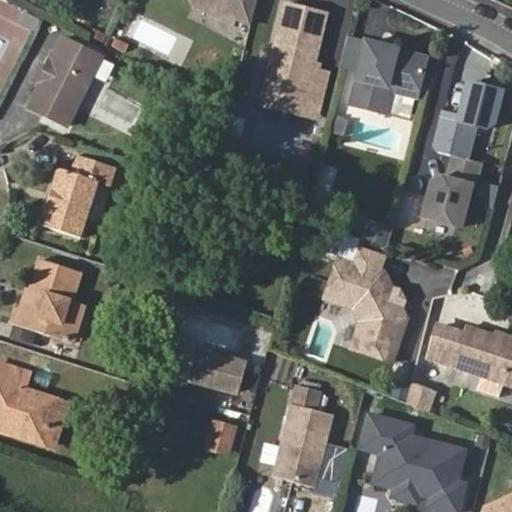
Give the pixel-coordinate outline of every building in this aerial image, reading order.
[(191,0),(193,4),(215,15),(230,22),(231,17),(254,28),(260,0),(191,0)] [(327,12),(286,1),(266,82),(307,92),(304,103),(320,107),(328,72),(314,68),(327,12)] [(23,12),(18,23),(31,30),(37,19),(23,12)] [(64,37),(50,63),(54,69),(50,77),(45,77),(30,108),(68,126),(102,57),(64,37)] [(368,40),(362,60),(377,64),(382,44),(368,40)] [(362,60),(351,103),(387,112),(394,90),(417,96),(428,56),(382,44),(377,64),(362,60)] [(506,85),(471,76),(462,109),(447,105),(438,138),(441,145),(456,149),(450,171),(445,170),(443,175),(438,177),(434,176),(424,210),(463,220),(474,179),(477,180),(484,156),(470,153),(479,120),(489,123),(497,117),(506,85)] [(230,112),(219,109),(216,123),(227,125),(230,112)] [(343,132),(347,118),(337,115),(333,130),(343,132)] [(98,181),(110,185),(115,168),(73,154),(67,172),(57,169),(39,223),(79,237),(86,218),(98,181)] [(215,162),(201,156),(195,173),(208,178),(215,162)] [(97,222),(110,185),(98,181),(86,218),(97,222)] [(386,236),(390,224),(373,219),(369,231),(386,236)] [(356,256),(341,251),(328,294),(357,303),(364,316),(356,343),(399,356),(412,311),(408,303),(406,299),(409,293),(404,283),(397,281),(388,264),(383,262),(387,251),(360,243),(356,256)] [(24,312),(18,309),(16,308),(10,325),(63,341),(74,305),(69,304),(78,273),(41,261),(31,291),(24,312)] [(25,289),(18,309),(24,312),(31,291),(25,289)] [(80,307),(74,305),(63,341),(68,343),(80,307)] [(456,363),(465,330),(441,323),(431,357),(456,363)] [(465,330),(456,363),(511,379),(511,332),(507,331),(505,339),(498,338),(495,331),(467,323),(465,330)] [(230,366),(199,357),(192,381),(236,394),(241,376),(228,372),(230,366)] [(0,366),(0,425),(44,440),(56,399),(26,388),(31,371),(1,362),(0,366)] [(243,370),(230,366),(228,372),(241,376),(243,370)] [(434,388),(414,380),(408,401),(428,409),(434,388)] [(317,410),(322,390),(298,384),(293,403),(317,410)] [(56,399),(44,440),(56,443),(68,403),(56,399)] [(317,410),(293,403),(275,476),(315,486),(334,414),(317,410)] [(414,424),(375,414),(366,447),(388,452),(384,465),(405,471),(401,487),(400,490),(403,497),(418,501),(424,497),(428,482),(440,485),(434,505),(460,511),(463,511),(471,484),(461,481),(469,450),(428,439),(427,444),(409,439),(414,424)] [(210,451),(218,422),(213,420),(206,450),(210,451)] [(230,457),(238,427),(218,422),(210,451),(230,457)] [(493,446),(496,435),(486,432),(483,443),(493,446)] [(401,487),(405,471),(384,465),(380,481),(401,487)] [(511,511),(511,498),(507,501),(505,502),(492,509),(490,511),(511,511)]
